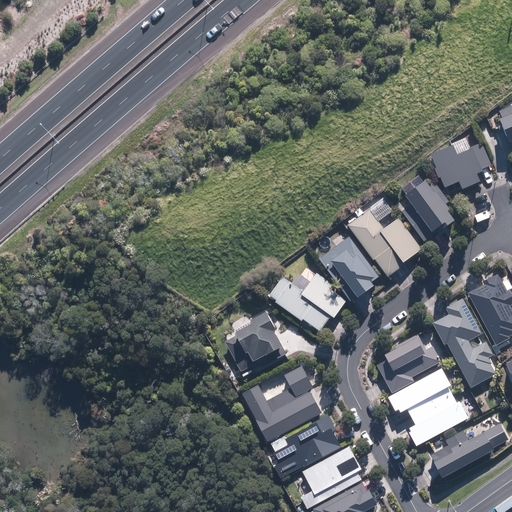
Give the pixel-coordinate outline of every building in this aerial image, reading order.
[(511,107),(497,114),(499,120),(495,122),(506,147),(511,145),(511,148),(511,107)] [(443,141),(434,146),(431,169),(441,187),(453,180),(457,187),(474,178),(469,170),(486,161),(475,141),(450,154),(443,141)] [(426,169),(392,191),(423,239),(457,217),(426,169)] [(363,204),(339,220),(381,280),(421,252),(393,212),(377,223),(363,204)] [(345,234),(318,252),(350,297),(377,279),(345,234)] [(291,284),(279,275),(265,294),(316,332),(343,295),(304,267),(291,284)] [(511,330),(511,293),(501,271),(465,289),(490,341),(511,330)] [(461,299),(431,312),(464,385),(494,372),(461,299)] [(234,331),(222,337),(239,372),(283,351),(261,306),(229,321),(234,331)] [(431,361),(416,331),(380,348),(387,363),(375,368),(383,385),(431,361)] [(439,363),(382,391),(407,441),(464,413),(439,363)] [(316,410),(292,364),(273,374),(281,391),(266,399),(255,377),(234,388),(260,439),(316,410)] [(339,440),(323,410),(280,432),(285,441),(262,453),(273,474),(339,440)] [(491,416),(427,446),(439,471),(503,441),(491,416)] [(358,469),(344,441),(287,469),(301,497),(358,469)] [(363,511),(376,505),(360,475),(305,504),(309,511),(363,511)]
